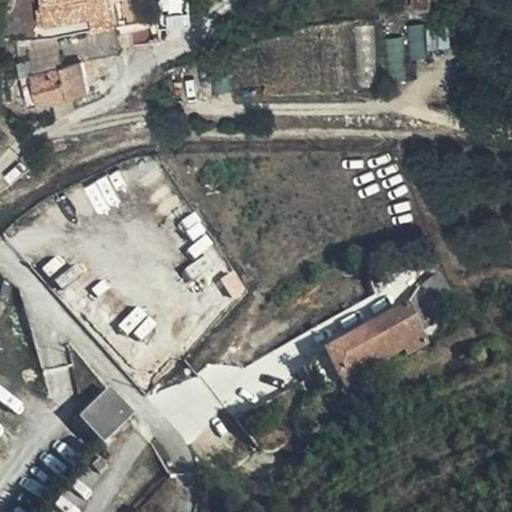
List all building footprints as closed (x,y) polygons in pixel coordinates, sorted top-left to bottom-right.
[(98,23),(111,21),(106,0),(42,0),(44,7),(37,8),(41,23),(94,9),(98,23)] [(405,11),(404,0),(384,0),(386,12),(405,11)] [(433,10),(432,0),(411,0),(412,11),(433,10)] [(111,21),(118,43),(131,40),(127,18),(111,21)] [(111,44),(118,43),(111,21),(98,23),(91,24),(96,50),(111,48),(111,44)] [(86,86),(79,57),(20,72),(28,103),(86,86)] [(394,191),(390,176),(341,185),(344,200),(394,191)] [(417,288),(406,310),(420,337),(402,346),(409,358),(428,347),(424,341),(457,303),(440,275),(417,288)] [(420,337),(406,310),(323,349),(337,378),(340,375),(360,366),(402,346),(420,337)] [(360,366),(340,375),(348,391),(366,379),(360,366)] [(88,415),(110,439),(136,411),(114,387),(88,415)]
